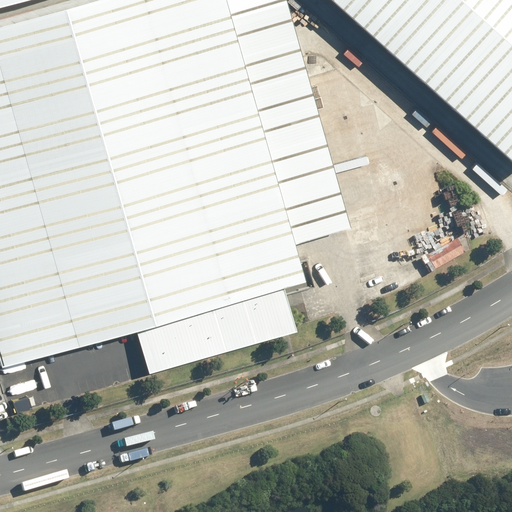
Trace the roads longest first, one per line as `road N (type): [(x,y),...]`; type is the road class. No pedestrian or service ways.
road 1 (unclassified): [(0,474),(345,372),(437,336),(511,294)]
road 2 (unknown): [(325,43),(459,158),(511,228)]
road 3 (unknown): [(365,364),(346,259),(398,231),(414,177)]
